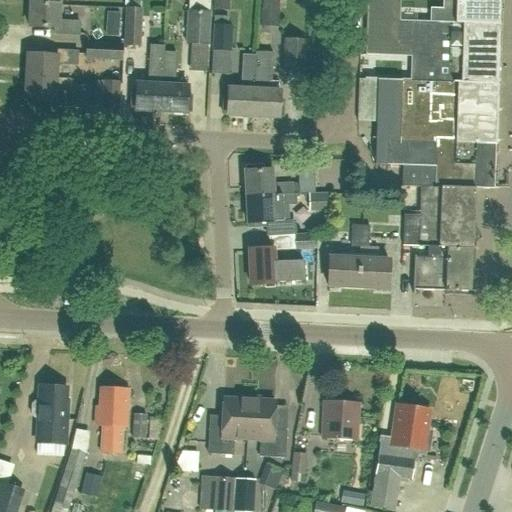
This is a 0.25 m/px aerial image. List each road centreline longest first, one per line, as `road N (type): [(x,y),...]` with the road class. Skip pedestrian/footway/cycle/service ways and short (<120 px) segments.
road 1 (tertiary): [(506,354),(476,343),(220,329)]
road 2 (residential): [(345,0),(341,97),(323,131),(286,143),(217,140)]
road 3 (tertiary): [(220,329),(0,319)]
road 4 (residential): [(217,140),(0,126)]
road 5 (residential): [(220,329),(217,140)]
road 6 (tertiary): [(470,511),(507,394),(506,354)]
